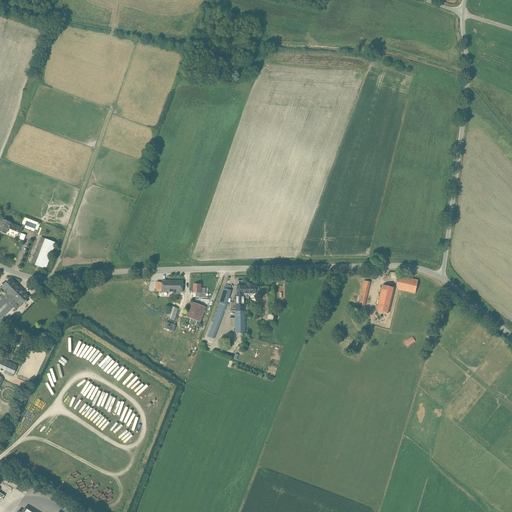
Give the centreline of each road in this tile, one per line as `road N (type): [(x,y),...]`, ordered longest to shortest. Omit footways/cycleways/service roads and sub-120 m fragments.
road 1 (unclassified): [(440,275),(407,267),(230,268),(32,279),(0,265)]
road 2 (unclassified): [(440,275),(467,84),(463,13)]
